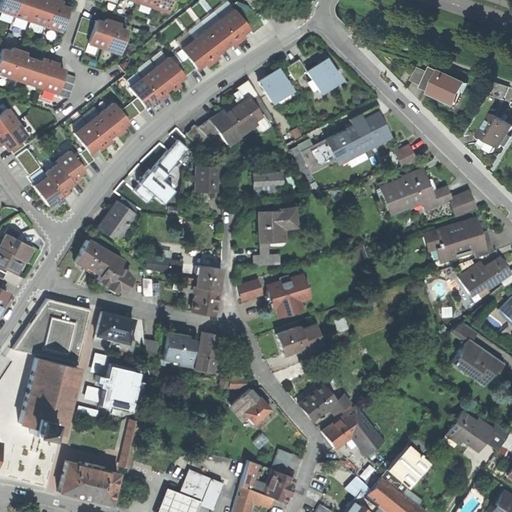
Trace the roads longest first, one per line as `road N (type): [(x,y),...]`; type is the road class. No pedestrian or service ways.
road 1 (residential): [(298,28),(142,142),(62,239)]
road 2 (residential): [(319,13),(511,203)]
road 3 (residential): [(292,511),(316,441),(257,354),(227,328)]
road 4 (residential): [(36,278),(227,328)]
